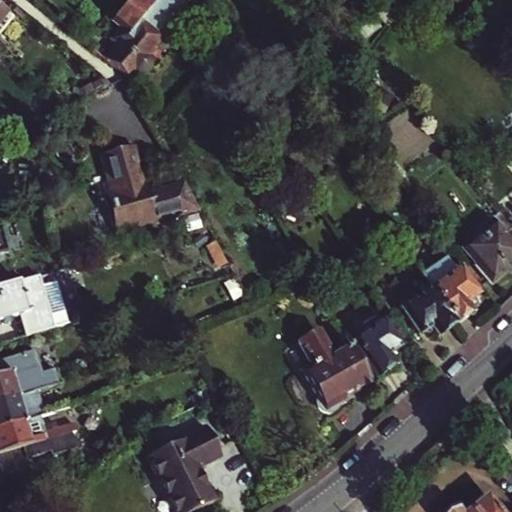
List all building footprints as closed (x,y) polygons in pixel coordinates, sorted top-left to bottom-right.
[(167,21),(184,0),(126,0),(111,19),(119,25),(108,37),(120,46),(106,62),(125,78),(132,71),(140,72),(148,69),(149,58),(147,54),(153,47),(158,49),(165,49),(173,43),(176,33),(167,21)] [(0,32),(11,21),(0,11),(0,32)] [(369,64),(310,101),(317,112),(375,75),(369,64)] [(115,238),(199,217),(184,189),(144,199),(141,190),(146,189),(136,150),(101,159),(110,195),(104,197),(115,238)] [(83,189),(56,167),(47,178),(66,193),(83,189)] [(511,233),(493,214),(471,235),(474,239),(461,251),(488,283),(494,283),(511,262),(511,233)] [(424,283),(453,326),(470,315),(463,305),(474,297),(456,269),(451,272),(440,255),(416,271),(421,279),(424,283)] [(52,329),(36,279),(0,289),(0,325),(1,326),(10,323),(11,319),(17,316),(24,338),(52,329)] [(453,326),(424,283),(421,279),(408,288),(414,296),(397,308),(416,336),(428,327),(436,338),(453,326)] [(259,285),(240,295),(245,304),(264,295),(259,285)] [(53,300),(47,301),(52,319),(58,318),(53,300)] [(357,315),(339,328),(373,381),(392,368),(385,357),(396,349),(374,316),(362,324),(357,315)] [(366,385),(345,349),(330,358),(314,330),(294,342),(307,366),(300,369),(320,403),(315,410),(316,418),(322,423),(330,422),(335,416),(334,408),(342,403),(340,400),(366,385)] [(0,402),(30,393),(32,392),(45,389),(57,385),(53,370),(41,374),(33,350),(0,360),(0,402)] [(0,402),(0,428),(38,416),(41,416),(32,392),(30,393),(0,402)] [(0,478),(3,486),(32,477),(22,448),(76,431),(72,419),(51,426),(48,420),(40,422),(38,416),(0,428),(0,478)] [(208,429),(149,458),(175,511),(193,511),(213,502),(197,469),(222,457),(208,429)]
